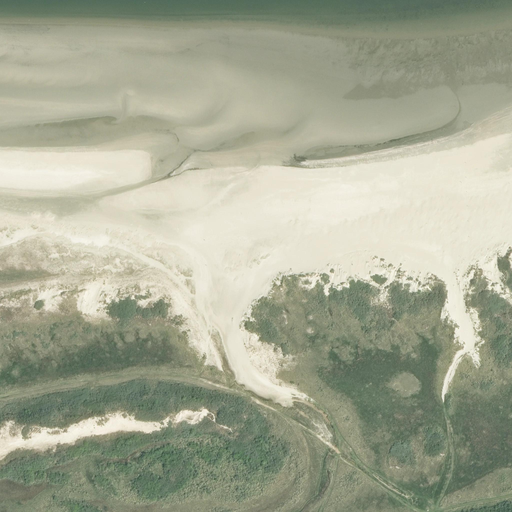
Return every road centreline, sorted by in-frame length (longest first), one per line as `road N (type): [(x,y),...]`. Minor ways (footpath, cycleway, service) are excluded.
road 1 (track): [(423,511),(214,379),(170,325)]
road 2 (track): [(214,379),(136,372),(0,397)]
